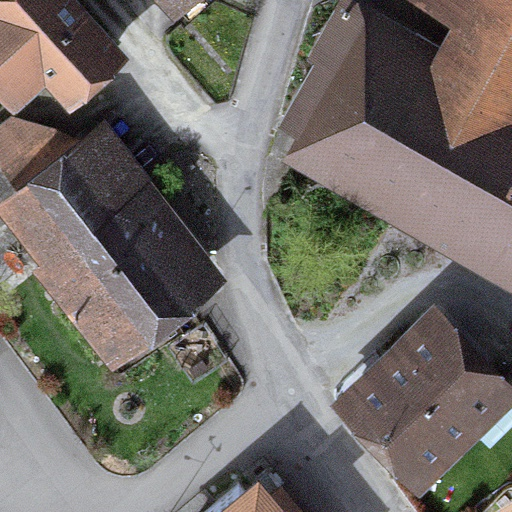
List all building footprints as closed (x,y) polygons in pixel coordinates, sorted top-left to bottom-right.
[(114,46),(72,0),(0,0),(0,71),(16,88),(44,63),(68,89),(114,46)] [(511,0),(435,0),(469,18),(437,74),(386,44),(392,33),(378,25),(382,19),(349,0),(343,0),(314,51),(320,54),(285,115),(309,130),(307,133),(511,249),(511,116),(501,111),(511,91),(511,0)] [(0,164),(27,143),(48,127),(32,107),(0,131),(0,164)] [(51,125),(48,127),(27,143),(0,164),(0,222),(30,199),(66,247),(40,267),(101,345),(190,276),(188,274),(208,259),(148,180),(127,196),(78,135),(51,125)] [(358,400),(418,461),(496,384),(436,324),(358,400)] [(281,511),(257,483),(222,511),(281,511)]
